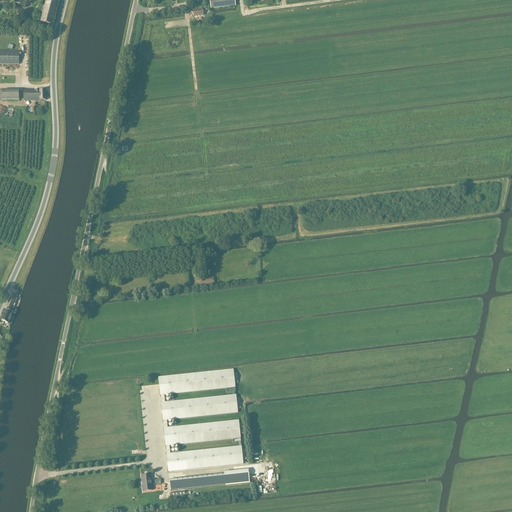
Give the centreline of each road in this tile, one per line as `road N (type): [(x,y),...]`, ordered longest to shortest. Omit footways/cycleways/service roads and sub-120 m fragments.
road 1 (unclassified): [(33,511),(136,0)]
road 2 (secondary): [(0,307),(48,188),(65,0)]
